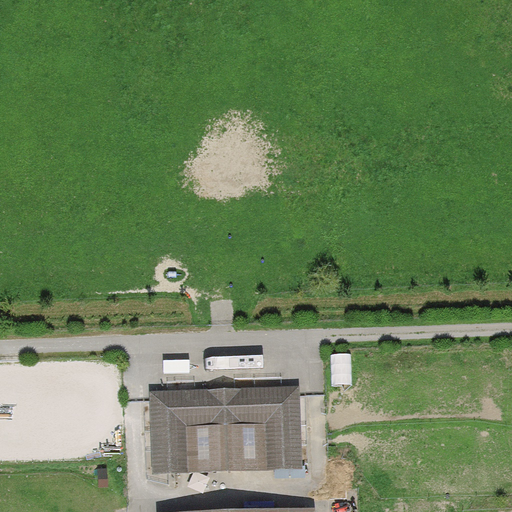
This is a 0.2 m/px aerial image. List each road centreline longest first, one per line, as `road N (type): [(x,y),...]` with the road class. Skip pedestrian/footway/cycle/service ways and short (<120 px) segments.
road 1 (unclassified): [(0,349),(328,338)]
road 2 (track): [(328,338),(511,330)]
road 3 (unknown): [(140,345),(141,498)]
